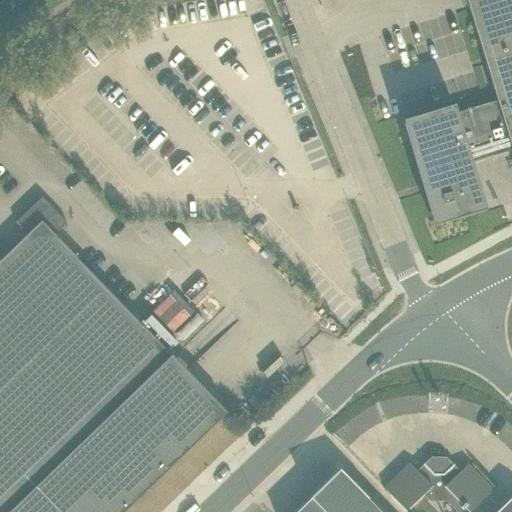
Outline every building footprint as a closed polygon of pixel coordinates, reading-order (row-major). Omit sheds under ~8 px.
[(511,153),(511,0),(465,0),(496,101),(454,114),(452,108),(401,123),(433,229),(484,213),(469,164),(511,151),(511,153)] [(54,236),(66,224),(41,198),(15,223),(27,235),(0,261),(0,511),(124,511),(226,414),(54,236)] [(200,322),(176,295),(148,319),(164,338),(166,336),(175,345),(200,322)] [(451,466),(445,459),(431,459),(417,473),(409,464),(383,489),(404,511),(405,511),(422,496),(429,504),(446,504),(454,511),(463,511),(467,509),(469,511),(470,511),(492,491),(467,465),(458,474),(452,467),(453,466),(453,465),(451,466)] [(378,511),(367,500),(368,500),(339,470),(309,500),(297,511),(511,511),(511,497),(496,511),(378,511)]
